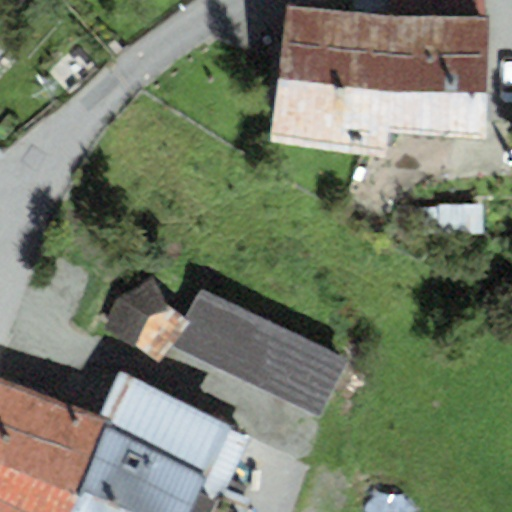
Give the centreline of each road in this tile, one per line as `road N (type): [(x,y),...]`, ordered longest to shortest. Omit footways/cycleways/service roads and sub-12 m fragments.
road 1 (residential): [(0,212),(146,45),(222,0)]
road 2 (unclassified): [(0,330),(11,310),(0,212)]
